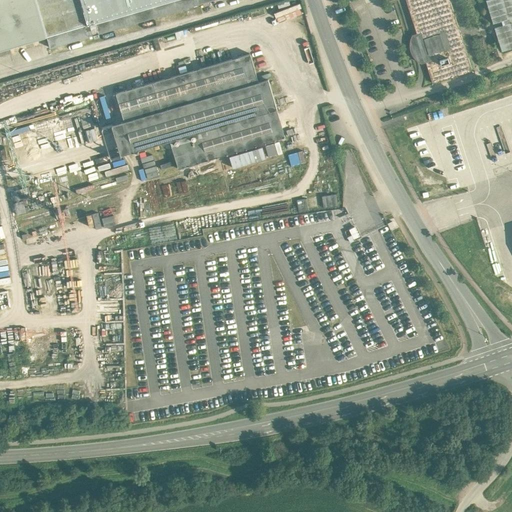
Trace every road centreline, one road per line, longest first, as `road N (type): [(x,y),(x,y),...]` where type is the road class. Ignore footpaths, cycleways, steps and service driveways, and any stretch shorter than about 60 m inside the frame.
road 1 (secondary): [(499,361),(268,424),(0,456)]
road 2 (residential): [(314,0),(368,139),(442,271)]
road 3 (unknown): [(0,72),(239,0)]
